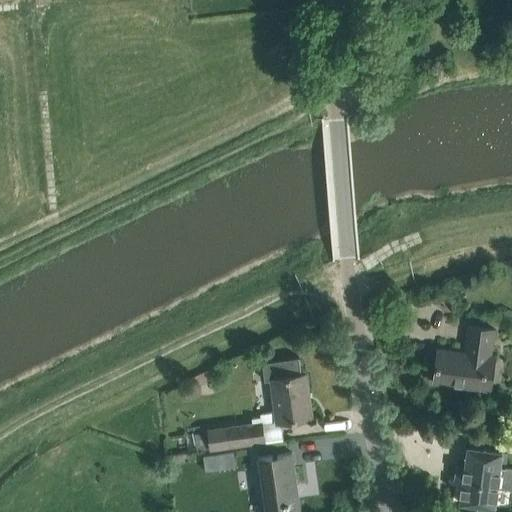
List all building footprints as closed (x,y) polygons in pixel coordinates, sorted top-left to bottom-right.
[(242,24),(244,34),(282,29),(280,18),(242,24)] [(434,382),(454,385),(490,390),(494,356),(491,355),(492,349),(494,329),(467,326),(465,342),(468,342),(466,352),(438,348),(434,382)] [(262,416),(253,417),(253,421),(261,420),(261,423),(277,420),(277,422),(282,421),(291,420),(311,417),(305,374),(301,374),(299,357),(262,362),(264,381),(271,380),(274,398),(276,411),(261,413),(262,416)] [(253,421),(208,428),(208,433),(211,449),(264,441),(261,423),(261,420),(253,421)] [(511,466),(506,466),(508,453),(501,452),(487,450),(467,447),(465,468),(456,466),(455,479),(463,480),(460,503),(480,505),(494,507),(496,487),(511,489),(511,466)] [(299,511),(292,452),(258,457),(265,511),(299,511)] [(216,455),(196,458),(198,476),(250,469),(248,453),(217,457),(216,455)]
